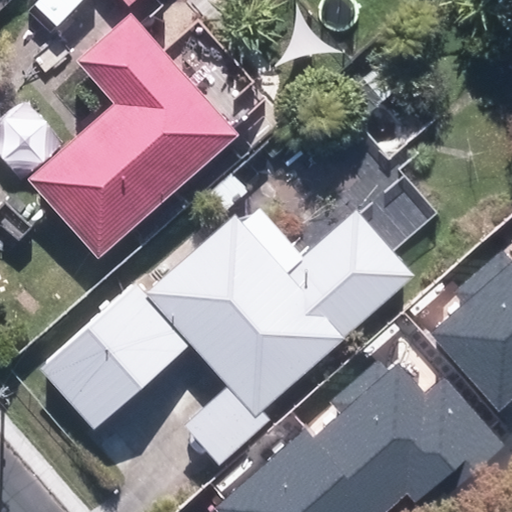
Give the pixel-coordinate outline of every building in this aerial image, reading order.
[(34,173),(103,250),(245,124),(136,3),(83,50),(123,95),(34,173)] [(410,75),(389,52),(343,94),(364,117),(410,75)] [(412,276),(355,212),(304,258),(259,209),(243,223),(235,215),(146,295),(191,343),(229,387),(188,424),(220,460),(267,418),(261,411),(412,276)] [(499,410),(511,398),(511,260),(503,251),(453,294),(464,306),(433,333),(499,410)] [(146,295),(138,280),(42,369),(98,429),(191,343),(146,295)] [(341,412),(312,438),(375,511),(384,511),(408,490),(418,501),(438,483),(450,496),(507,445),(445,375),(426,391),(399,361),(389,370),(378,358),(330,401),(341,412)] [(375,511),(312,438),(306,430),(214,508),(216,511),(375,511)]
